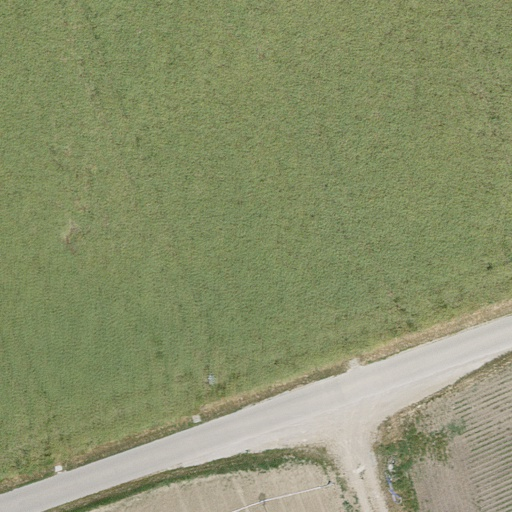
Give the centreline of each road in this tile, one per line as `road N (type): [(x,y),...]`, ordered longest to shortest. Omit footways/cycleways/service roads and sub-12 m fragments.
road 1 (unclassified): [(0,511),(511,333)]
road 2 (track): [(377,511),(336,394)]
